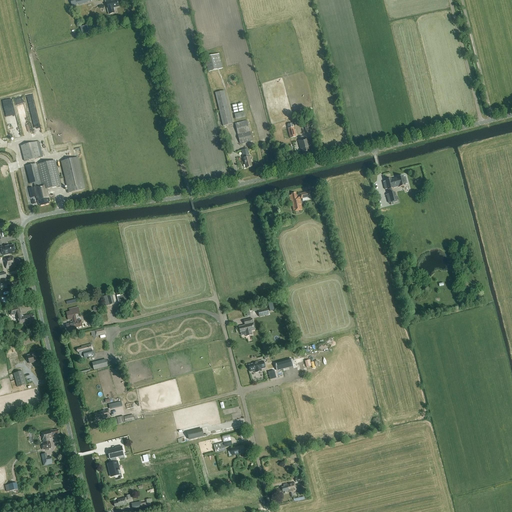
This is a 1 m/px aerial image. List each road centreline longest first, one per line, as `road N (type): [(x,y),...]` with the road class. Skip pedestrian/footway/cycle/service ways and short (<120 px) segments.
road 1 (unclassified): [(89,511),(21,236),(24,221),(189,195),(511,113)]
road 2 (track): [(308,187),(194,213),(215,296),(132,317),(126,286),(80,299)]
road 3 (track): [(271,511),(215,296)]
road 4 (track): [(140,0),(189,195)]
road 5 (track): [(481,121),(450,0)]
